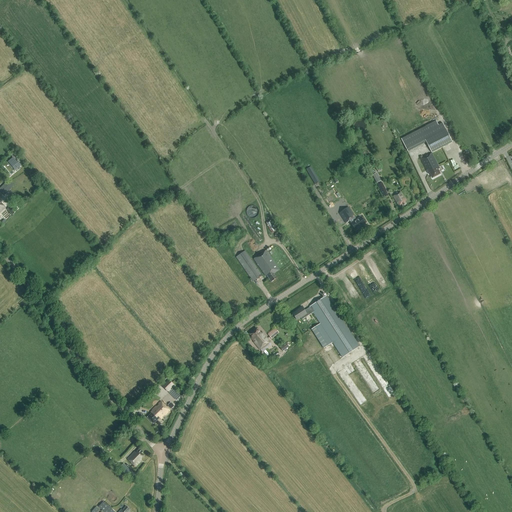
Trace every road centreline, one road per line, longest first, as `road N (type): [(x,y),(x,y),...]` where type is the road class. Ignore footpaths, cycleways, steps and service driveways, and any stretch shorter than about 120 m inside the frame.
road 1 (tertiary): [(163,454),(213,352),(237,326),(511,143)]
road 2 (unclassified): [(163,454),(81,360),(63,321),(0,253)]
road 3 (track): [(335,367),(413,482),(411,493),(384,511)]
